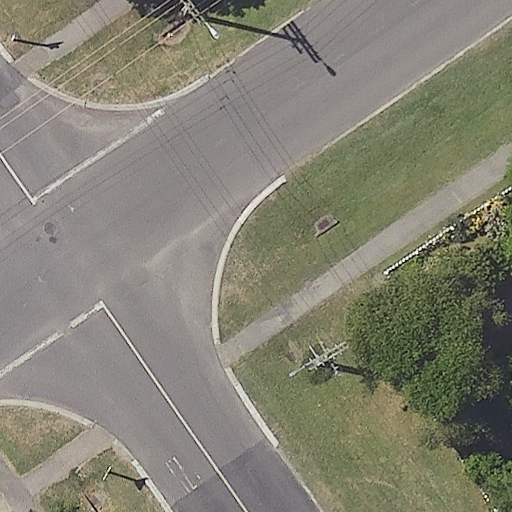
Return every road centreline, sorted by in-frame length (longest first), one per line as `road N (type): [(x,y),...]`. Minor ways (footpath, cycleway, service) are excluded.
road 1 (residential): [(69,253),(428,0)]
road 2 (residential): [(69,253),(249,511)]
road 3 (residential): [(0,152),(69,253)]
